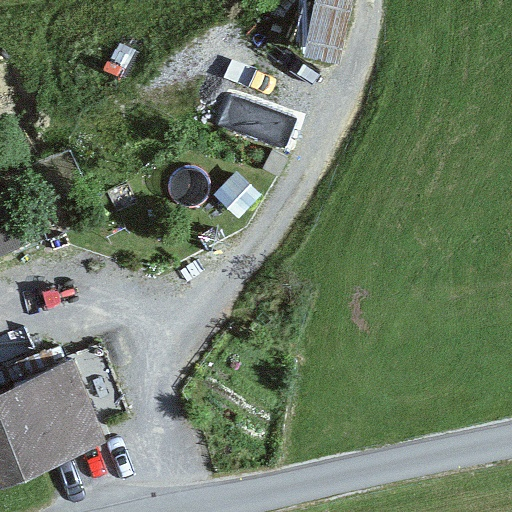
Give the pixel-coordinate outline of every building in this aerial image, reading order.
[(294,132),(304,99),(238,80),(228,113),(294,132)] [(0,238),(33,232),(23,185),(0,189),(0,238)] [(0,271),(0,303),(11,299),(0,271)] [(99,356),(2,396),(33,480),(135,440),(99,356)] [(2,396),(0,396),(0,492),(33,480),(2,396)]
